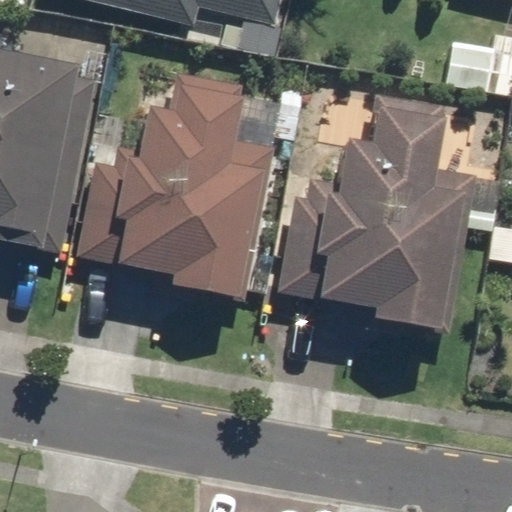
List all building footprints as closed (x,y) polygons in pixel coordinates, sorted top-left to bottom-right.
[(90,0),(193,23),(189,40),(274,59),(287,0),(90,0)] [(511,50),(455,43),(449,85),(511,94),(511,50)] [(0,243),(52,254),(90,62),(0,44),(0,243)] [(175,284),(248,298),(279,145),(245,138),(255,86),(163,68),(146,151),(118,145),(114,163),(92,159),(72,255),(177,276),(175,284)] [(348,329),(450,346),(476,187),(445,182),(457,107),(364,91),(348,183),(303,176),(283,293),(352,305),(348,329)]
